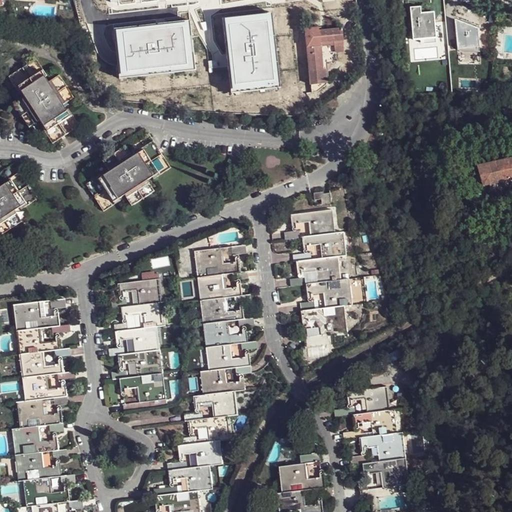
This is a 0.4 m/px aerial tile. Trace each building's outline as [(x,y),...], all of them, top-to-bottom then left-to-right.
[(155,0),(98,6),(104,40),(184,32),(181,0),(155,0)] [(190,85),(192,85),(212,82),(205,19),(204,12),(203,0),(181,0),(184,32),(185,34),(188,63),(188,66),(190,85)] [(204,12),(205,19),(282,11),(281,3),(204,12)] [(420,8),(409,9),(412,41),(419,41),(423,40),(424,43),(436,42),(433,13),(420,14),(420,8)] [(477,32),(453,23),(456,54),(478,55),(477,32)] [(316,26),(304,27),(311,84),(325,83),(324,70),(321,70),(319,45),(332,43),(333,48),(344,47),(341,26),(317,28),(316,26)] [(105,42),(110,71),(188,63),(185,34),(105,42)] [(344,47),(333,48),(335,56),(345,55),(344,47)] [(49,76),(37,58),(10,75),(22,93),(24,92),(27,97),(16,103),(31,127),(42,120),(46,125),(45,126),(55,144),(83,126),(71,108),(69,110),(65,105),(76,98),(61,74),(50,82),(47,77),(49,76)] [(193,94),(194,101),(215,98),(213,82),(212,82),(192,85),(193,94)] [(105,172),(88,184),(105,211),(123,200),(122,197),(127,195),(134,205),(157,191),(150,179),(155,177),(157,178),(174,167),(156,140),(138,151),(140,153),(135,155),(128,145),(105,160),(112,171),(107,174),(105,172)] [(378,160),(379,166),(392,164),(391,158),(378,160)] [(511,160),(478,168),(483,187),(489,185),(509,181),(511,180),(511,160)] [(0,183),(0,235),(23,221),(17,210),(22,207),(23,209),(41,197),(23,170),(6,181),(7,182),(2,186),(0,183)] [(368,173),(350,175),(352,188),(370,185),(368,173)] [(510,189),(509,181),(489,185),(490,193),(510,189)] [(320,199),(320,201),(330,200),(329,191),(328,191),(328,193),(322,194),(321,192),(319,192),(320,199)] [(333,208),(292,213),(294,229),(286,230),(286,236),(301,235),(299,221),(310,220),(312,233),(335,230),(333,208)] [(347,253),(344,230),(335,230),(312,233),(303,235),(304,251),(297,253),(298,260),(313,258),(311,243),(322,241),(324,256),(339,254),(347,253)] [(234,245),(235,253),(240,252),(247,251),(247,243),(234,245)] [(195,250),(198,275),(222,273),(233,271),(242,270),(240,258),(226,260),(224,246),(195,250)] [(341,277),(339,254),(324,256),(313,258),(298,260),(299,275),(291,276),(292,284),(306,282),(304,268),(316,267),(318,281),(330,279),(339,277),(341,277)] [(198,275),(201,299),(225,296),(236,294),(243,293),(241,277),(249,276),(248,270),(242,270),(233,271),(234,284),(224,285),(222,273),(198,275)] [(353,302),(350,276),(341,277),(339,277),(340,284),(331,285),(330,279),(318,281),(306,282),(308,292),(324,291),(326,306),(345,304),(353,302)] [(163,301),(161,277),(119,283),(121,299),(112,300),(112,307),(121,306),(129,304),(127,291),(137,290),(139,304),(163,301)] [(201,299),(203,322),(229,319),(239,317),(246,316),(244,300),(252,300),(251,292),(243,293),(236,294),(237,307),(227,309),(225,296),(201,299)] [(301,301),(302,309),(316,307),(315,299),(308,299),(301,301)] [(166,324),(163,301),(139,304),(129,304),(121,306),(123,323),(115,323),(116,330),(131,328),(130,314),(140,313),(142,327),(159,325),(166,324)] [(14,304),(17,331),(27,329),(27,323),(36,322),(37,328),(43,328),(53,327),(59,326),(59,315),(43,316),(41,302),(14,304)] [(348,329),(345,304),(326,306),(316,307),(302,309),(304,320),(320,318),(322,332),(348,329)] [(203,322),(207,346),(231,343),(241,341),(249,341),(247,324),(254,323),(254,315),(246,316),(239,317),(241,332),(230,332),(229,319),(203,322)] [(17,331),(20,355),(45,352),(56,351),(63,350),(61,333),(68,332),(67,325),(59,326),(53,327),(54,341),(44,342),(43,328),(37,328),(27,329),(17,331)] [(161,349),(159,325),(142,327),(131,328),(116,330),(117,347),(110,348),(110,354),(118,354),(125,353),(123,338),(134,337),(135,352),(161,349)] [(320,339),(319,332),(305,334),(306,341),(320,339)] [(207,346),(209,369),(226,367),(236,366),(251,364),(250,348),(257,347),(256,340),(249,341),(241,341),(243,355),(233,356),(231,343),(207,346)] [(20,355),(22,378),(48,375),(58,374),(65,373),(63,357),(70,356),(70,349),(63,350),(56,351),(57,364),(46,365),(45,352),(20,355)] [(164,372),(161,349),(135,352),(125,353),(118,354),(120,371),(113,371),(113,378),(120,378),(128,377),(126,363),(137,361),(138,375),(142,375),(152,374),(164,372)] [(388,364),(399,360),(396,353),(394,352),(386,357),(388,364)] [(253,371),(251,364),(236,366),(238,380),(228,381),(226,367),(209,369),(201,370),(203,394),(237,391),(245,390),(244,372),(253,371)] [(22,378),(25,401),(44,399),(55,398),(67,397),(66,381),(72,380),(71,372),(65,373),(58,374),(60,387),(49,389),(48,375),(22,378)] [(167,398),(164,372),(152,374),(153,380),(143,380),(142,375),(138,375),(128,377),(120,378),(121,387),(138,386),(140,401),(154,400),(167,398)] [(341,408),(341,415),(354,414),(357,413),(355,400),(366,399),(367,412),(392,409),(390,386),(348,391),(349,407),(341,408)] [(239,413),(237,391),(203,394),(195,396),(196,411),(188,412),(189,420),(204,418),(202,404),(213,403),(215,417),(231,414),(239,413)] [(418,393),(417,391),(410,394),(414,406),(422,405),(418,393)] [(55,398),(55,406),(61,405),(70,404),(69,396),(67,397),(55,398)] [(17,402),(20,428),(31,427),(30,420),(39,419),(40,426),(49,425),(63,424),(62,415),(46,416),(44,399),(25,401),(17,402)] [(154,407),(154,400),(140,401),(123,404),(124,410),(154,407)] [(399,432),(396,408),(392,409),(367,412),(357,413),(354,414),(356,430),(347,432),(348,438),(360,437),(365,436),(363,423),(373,421),(375,435),(383,434),(392,433),(399,432)] [(233,439),(231,414),(215,417),(204,418),(189,420),(191,437),(182,437),(183,444),(199,443),(197,430),(208,428),(210,441),(222,440),(233,439)] [(49,425),(51,434),(65,432),(64,424),(63,424),(49,425)] [(13,429),(16,456),(25,454),(24,447),(35,446),(35,454),(43,452),(53,451),(58,451),(57,440),(41,442),(40,426),(31,427),(20,428),(13,429)] [(407,457),(404,432),(399,432),(392,433),(393,439),(383,440),(383,434),(375,435),(365,436),(360,437),(361,447),(378,445),(381,460),(386,460),(395,459),(407,457)] [(224,464),(222,440),(210,441),(199,443),(183,444),(179,445),(181,462),(173,463),(174,470),(188,468),(187,454),(198,453),(200,467),(212,465),(224,464)] [(53,451),(54,460),(60,460),(67,459),(67,450),(58,451),(53,451)] [(16,456),(19,481),(23,481),(29,480),(28,473),(38,472),(39,479),(50,478),(62,477),(61,467),(44,468),(43,452),(35,454),(25,454),(16,456)] [(355,456),(356,464),(363,463),(370,462),(369,454),(362,455),(355,456)] [(410,484),(407,457),(395,459),(396,465),(386,466),(386,460),(381,460),(370,462),(363,463),(364,473),(382,471),(384,487),(389,486),(410,484)] [(279,467),(282,492),(294,491),(294,485),(303,484),(304,490),(306,490),(318,488),(326,487),(324,477),(310,479),(308,463),(304,463),(279,467)] [(214,489),(212,465),(200,467),(188,468),(174,470),(171,470),(172,487),(163,488),(164,495),(179,493),(178,480),(190,478),(191,492),(200,491),(214,489)] [(62,477),(63,484),(68,484),(76,483),(75,475),(62,477)] [(23,481),(26,507),(31,506),(37,506),(36,499),(47,499),(47,505),(59,503),(70,502),(69,491),(52,492),(50,478),(39,479),(29,480),(23,481)] [(390,492),(389,486),(384,487),(367,489),(367,495),(390,492)] [(332,494),(331,487),(326,487),(318,488),(318,496),(323,496),(332,494)] [(279,493),(280,511),(292,511),(302,511),(325,511),(324,502),(307,504),(306,490),(304,490),(294,491),(282,492),(279,493)] [(202,511),(200,491),(191,492),(189,492),(190,499),(181,499),(180,493),(179,493),(164,495),(155,496),(156,507),(174,505),(174,511),(202,511)] [(70,502),(71,509),(77,509),(84,508),(83,501),(70,502)] [(31,506),(31,511),(59,511),(59,503),(47,505),(37,506),(31,506)]
